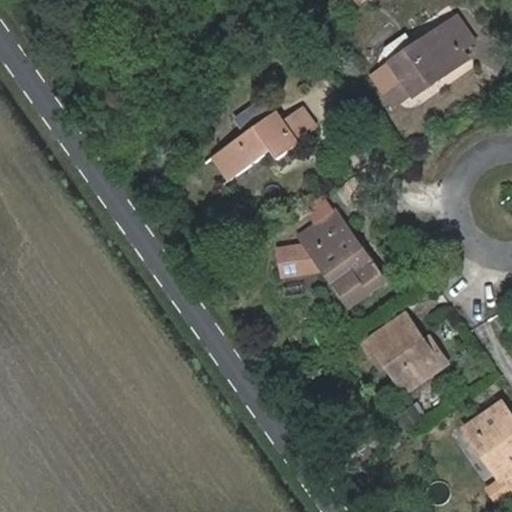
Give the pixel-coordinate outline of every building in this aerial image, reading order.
[(458,17),(392,64),(408,87),(415,97),(469,59),(463,51),(476,41),(458,17)] [(408,87),(392,64),(378,73),(394,96),(408,87)] [(304,108),(286,121),(299,141),(319,127),(304,108)] [(279,112),(221,153),(238,177),(267,155),(265,151),(270,148),(279,160),(301,144),(299,141),(286,121),(279,112)] [(238,177),(221,153),(212,159),(229,184),(238,177)] [(325,194),(308,206),(320,223),(337,211),(325,194)] [(307,246),(346,300),(382,274),(368,254),(364,257),(355,244),(359,241),(337,211),(320,223),(301,237),(307,246)] [(368,254),(359,241),(355,244),(364,257),(368,254)] [(307,246),(302,249),(305,274),(325,272),(307,246)] [(302,249),(281,251),(285,276),(305,274),(302,249)] [(382,274),(346,300),(350,307),(387,281),(382,274)] [(378,352),(388,367),(406,394),(450,364),(441,352),(436,356),(425,340),(406,314),(363,343),(371,356),(378,352)] [(431,337),(425,340),(436,356),(441,352),(431,337)] [(382,372),(388,367),(378,352),(371,356),(382,372)] [(485,433),(473,441),(501,482),(506,479),(511,487),(511,413),(504,402),(477,420),(485,433)] [(465,429),(473,441),(485,433),(477,420),(465,429)]
